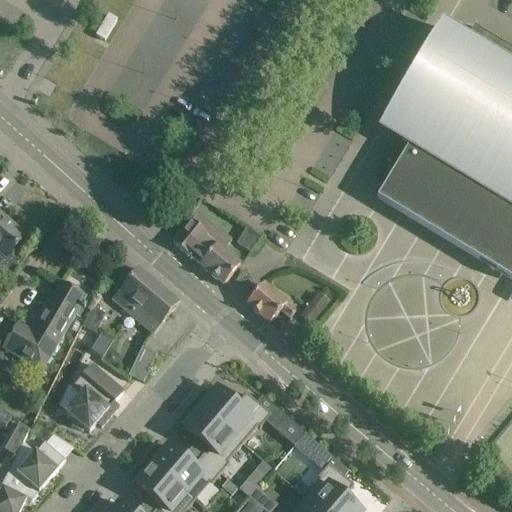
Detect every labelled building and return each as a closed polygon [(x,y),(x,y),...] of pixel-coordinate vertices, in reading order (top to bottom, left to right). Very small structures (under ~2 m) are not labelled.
[(104,42),(117,22),(108,16),(96,37),(104,42)] [(511,50),(474,28),(465,42),(446,30),(394,116),(398,119),(378,171),(377,173),(377,175),(377,178),(377,180),(377,182),(377,184),(377,186),(378,188),(379,191),(380,192),(381,194),(376,202),(511,284),(511,282),(511,50)] [(25,238),(0,216),(0,271),(9,278),(13,274),(18,267),(8,258),(25,238)] [(191,223),(173,245),(188,258),(189,257),(201,267),(200,268),(223,287),(240,267),(240,266),(223,253),(232,242),(214,227),(213,229),(207,224),(200,231),(191,223)] [(246,229),(236,245),(250,254),(263,238),(246,229)] [(113,302),(130,316),(136,308),(145,297),(147,299),(158,287),(139,271),(113,302)] [(85,300),(60,285),(31,335),(17,327),(4,350),(42,372),(85,300)] [(136,308),(130,316),(152,335),(178,305),(158,287),(147,299),(145,297),(136,308)] [(260,291),(246,307),(269,326),(280,313),(289,320),(295,313),(264,287),(260,291)] [(329,304),(318,294),(299,318),(311,327),(329,304)] [(104,315),(91,309),(85,320),(81,328),(94,334),(104,315)] [(113,344),(100,337),(91,352),(103,360),(113,344)] [(157,354),(143,348),(129,377),(143,383),(157,354)] [(124,394),(92,367),(72,390),(81,398),(66,415),(74,422),(71,427),(82,433),(84,431),(89,435),(96,426),(101,430),(113,416),(109,412),(124,394)] [(217,392),(200,411),(242,447),(250,438),(258,429),(260,430),(269,420),(271,417),(277,411),(262,398),(256,405),(246,396),(236,408),(217,392)] [(200,411),(184,430),(208,451),(201,460),(220,477),(229,466),(227,465),(242,447),(200,411)] [(271,417),(269,420),(281,430),(277,435),(294,449),(305,435),(277,411),(271,417)] [(15,459),(26,437),(29,431),(20,424),(19,425),(4,452),(15,459)] [(305,435),(294,449),(323,474),(324,472),(329,467),(343,479),(348,472),(305,435)] [(20,511),(26,501),(32,503),(58,473),(57,472),(65,462),(44,445),(36,454),(35,453),(17,475),(9,471),(0,490),(0,511),(20,511)] [(168,448),(152,467),(194,503),(209,485),(211,487),(219,478),(220,477),(201,460),(193,469),(168,448)] [(263,464),(239,492),(249,501),(258,491),(273,473),(263,464)] [(152,467),(136,487),(160,507),(156,511),(186,511),(187,511),(190,508),(194,503),(152,467)] [(320,482),(304,500),(318,511),(357,511),(343,500),(354,488),(343,479),(329,467),(324,472),(323,474),(317,480),(320,482)] [(227,483),(222,489),(232,498),(237,491),(227,483)] [(258,491),(249,501),(256,508),(265,497),(258,491)] [(318,511),(304,500),(293,511),(318,511)]
